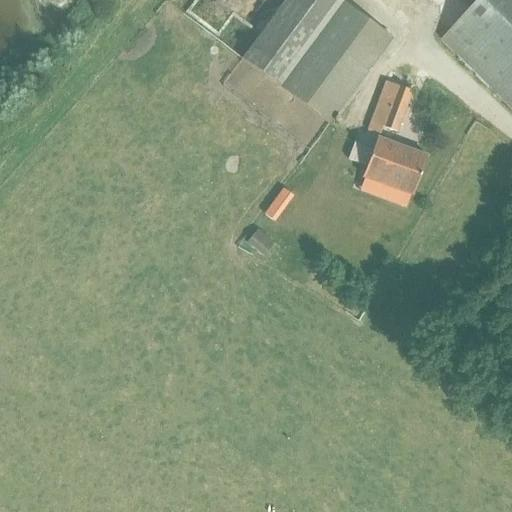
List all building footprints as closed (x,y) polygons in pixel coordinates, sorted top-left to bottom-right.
[(284,0),(241,60),(327,124),(390,39),(337,0),(284,0)] [(511,109),(511,0),(482,0),(442,40),(511,109)] [(411,92),(396,86),(384,81),(365,131),(378,134),(381,127),(396,133),(411,92)] [(304,149),(322,121),(310,114),(292,141),(304,149)] [(253,133),(248,142),(268,152),(272,143),(253,133)] [(411,196),(426,157),(376,139),(362,177),(411,196)] [(350,201),(345,208),(352,213),(357,206),(350,201)] [(256,231),(246,243),(263,257),(273,245),(256,231)]
